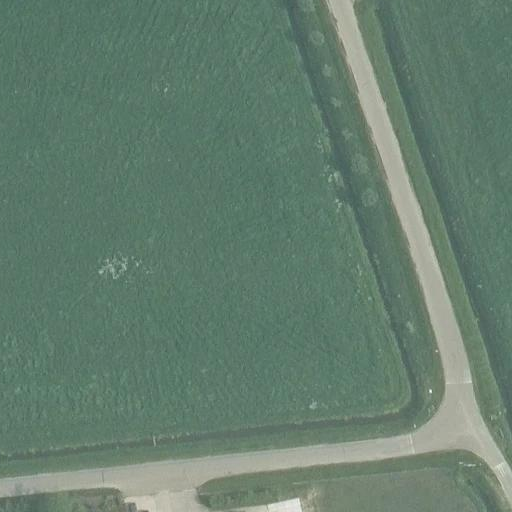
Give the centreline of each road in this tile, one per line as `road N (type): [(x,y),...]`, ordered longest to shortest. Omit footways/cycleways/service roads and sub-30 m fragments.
road 1 (unclassified): [(0,490),(412,446),(468,423)]
road 2 (unclassified): [(468,423),(337,0)]
